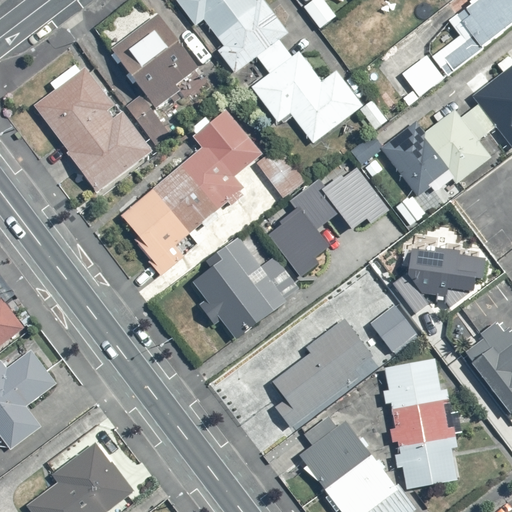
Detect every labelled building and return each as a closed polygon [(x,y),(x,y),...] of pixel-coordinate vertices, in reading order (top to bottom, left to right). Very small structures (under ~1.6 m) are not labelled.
[(235,75),(289,34),(262,0),(257,0),(256,1),(255,0),(174,0),(195,27),(203,20),(224,47),(217,52),(235,75)] [(335,17),(322,0),(309,0),(302,6),(319,29),(335,17)] [(511,24),(511,0),(476,0),(449,20),(461,37),(432,57),(446,76),(482,50),(480,48),(511,24)] [(198,68),(156,13),(108,50),(155,111),(180,91),(176,86),(198,68)] [(320,82),(297,52),(249,89),(276,124),(289,114),(311,144),(361,106),(335,71),(320,82)] [(413,90),(419,98),(443,79),(425,55),(401,74),(413,90)] [(511,63),(469,97),(511,151),(511,149),(511,63)] [(112,107),(84,69),(33,106),(95,191),(150,152),(120,112),(111,118),(106,111),(112,107)] [(388,121),(373,101),(360,111),(375,131),(388,121)] [(184,256),(176,247),(246,189),(236,177),(263,154),(226,110),(194,137),(203,148),(121,217),(139,238),(132,244),(160,277),(184,256)] [(489,158),(451,111),(424,132),(416,121),(380,148),(416,195),(446,172),(455,185),(489,158)] [(263,176),(278,194),(282,200),(305,182),(279,149),(256,166),(263,176)] [(386,171),(374,155),(361,165),(373,181),(386,171)] [(388,212),(356,169),(326,191),(316,179),(287,200),(296,212),(265,236),(298,280),(318,265),(313,259),(327,248),(315,231),(338,214),(351,231),(366,220),(370,226),(388,212)] [(425,214),(410,195),(394,208),(409,227),(425,214)] [(285,303),(237,237),(203,262),(209,269),(189,283),(232,341),(285,303)] [(408,250),(404,276),(391,286),(413,315),(428,303),(421,294),(444,298),(446,290),(471,294),(474,279),(482,281),(486,258),(433,250),(432,253),(408,250)] [(0,345),(23,329),(1,299),(0,299),(0,345)] [(417,335),(394,305),(369,324),(391,354),(417,335)] [(310,354),(271,382),(285,401),(275,408),(290,428),(359,377),(355,371),(374,357),(343,317),(304,346),(310,354)] [(481,341),(464,353),(510,415),(511,413),(511,342),(510,344),(494,323),(477,336),(481,341)] [(6,367),(1,361),(0,361),(0,438),(9,450),(39,428),(24,407),(55,384),(29,350),(6,367)] [(456,482),(433,359),(383,368),(405,491),(456,482)] [(393,487),(343,420),(296,455),(338,511),(415,511),(418,510),(398,483),(393,487)] [(107,511),(137,490),(98,440),(56,472),(63,480),(31,505),(35,511),(107,511)]
